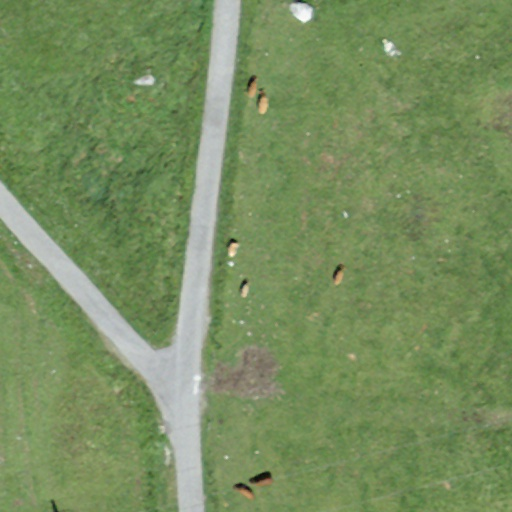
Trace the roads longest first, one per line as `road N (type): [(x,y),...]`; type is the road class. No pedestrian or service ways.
road 1 (unclassified): [(191,511),(186,410),(226,0)]
road 2 (track): [(186,410),(0,194)]
